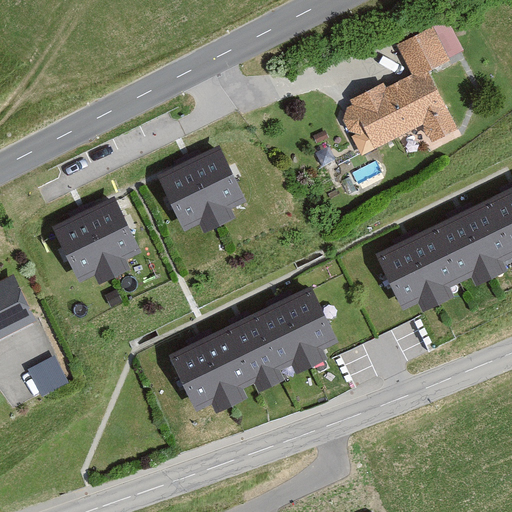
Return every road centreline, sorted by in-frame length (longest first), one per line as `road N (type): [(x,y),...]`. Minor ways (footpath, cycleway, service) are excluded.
road 1 (tertiary): [(99,511),(511,353)]
road 2 (secondary): [(0,168),(212,58)]
road 3 (residential): [(212,58),(230,97),(69,176)]
road 4 (secondary): [(212,58),(329,0)]
